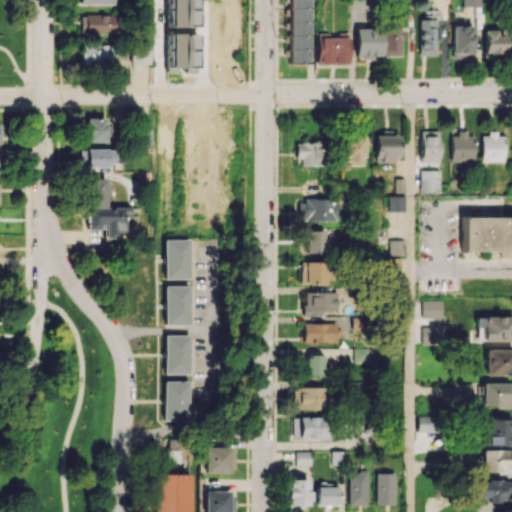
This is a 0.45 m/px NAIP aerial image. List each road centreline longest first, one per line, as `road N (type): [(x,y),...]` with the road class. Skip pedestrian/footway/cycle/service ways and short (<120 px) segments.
road 1 (residential): [(511,91),(0,96)]
road 2 (residential): [(265,0),(262,511)]
road 3 (residential): [(42,216),(123,358),(116,511)]
road 4 (residential): [(42,216),(27,404)]
road 5 (residential): [(44,96),(42,216)]
